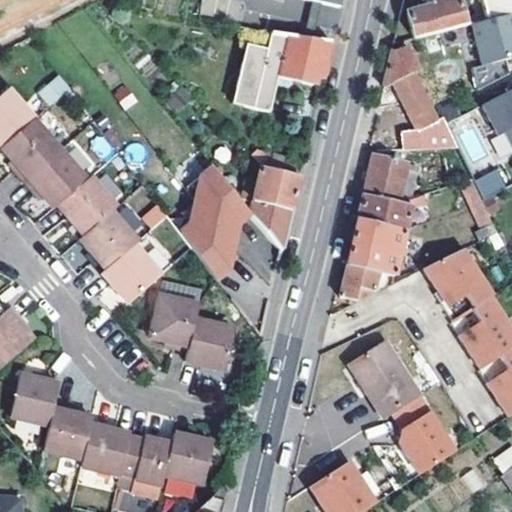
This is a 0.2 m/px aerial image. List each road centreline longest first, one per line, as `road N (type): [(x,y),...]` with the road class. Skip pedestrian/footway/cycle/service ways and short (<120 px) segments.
road 1 (tertiary): [(273,425),(371,0)]
road 2 (residential): [(0,248),(23,259),(59,300),(77,342),(119,389),(273,425)]
